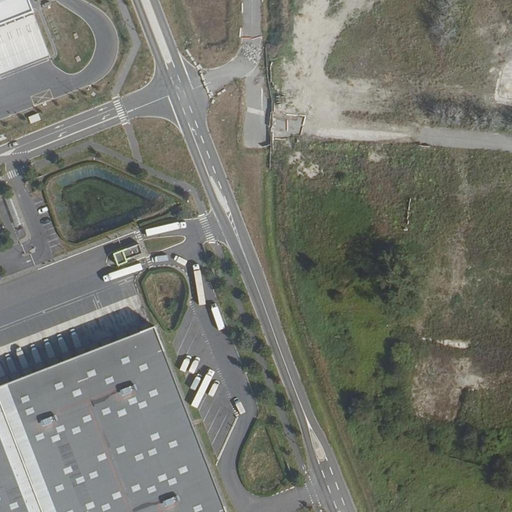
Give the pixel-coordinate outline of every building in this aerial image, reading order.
[(0,0),(0,18),(25,9),(21,0),(0,0)] [(465,151),(464,166),(478,167),(479,152),(465,151)] [(463,165),(463,153),(452,154),(453,165),(463,165)] [(511,170),(511,157),(500,157),(499,170),(511,170)] [(138,244),(114,253),(117,262),(141,254),(138,244)] [(231,511),(152,316),(0,373),(0,511),(231,511)]
